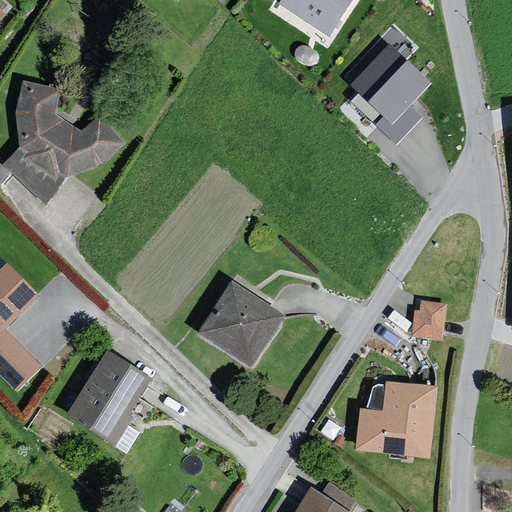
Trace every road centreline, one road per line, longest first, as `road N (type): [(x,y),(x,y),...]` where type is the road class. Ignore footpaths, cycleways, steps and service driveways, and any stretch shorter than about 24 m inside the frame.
road 1 (residential): [(487,178),(449,198),(239,511)]
road 2 (residential): [(454,511),(460,412),(493,224),(487,178)]
road 3 (residential): [(487,178),(453,0)]
